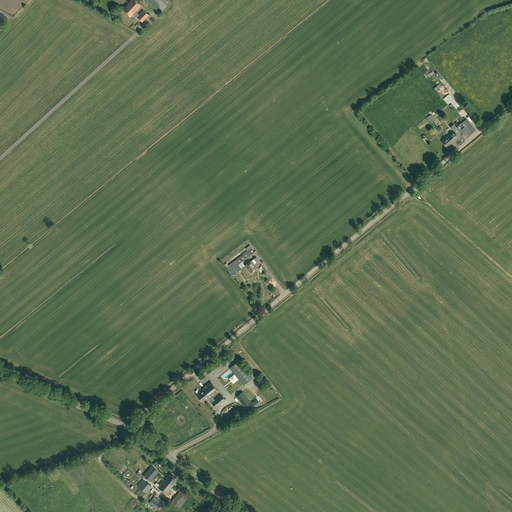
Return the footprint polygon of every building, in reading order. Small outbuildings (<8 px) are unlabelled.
[(139,15),(135,12),(141,5),(135,0),(131,0),(127,4),(128,5),(123,10),(130,17),(133,14),(142,22),(149,15),(143,11),(139,15)] [(159,6),(153,0),(145,0),(156,10),(159,6)] [(450,93),(445,98),(449,103),(455,98),(450,93)] [(427,118),(431,124),(435,120),(431,115),(427,118)] [(459,137),(458,136),(462,133),(466,138),(476,130),(466,119),(457,127),(460,130),(456,134),(454,131),(448,136),(454,142),(459,137)] [(447,148),(454,142),(448,136),(441,141),(447,148)] [(245,248),(247,251),(226,268),(234,277),(238,274),(234,268),(254,252),(251,248),(249,246),(245,248)] [(256,257),(245,266),(250,273),(257,268),(254,263),(255,261),(256,263),(259,261),(256,257)] [(253,377),(239,361),(230,368),(243,385),(253,377)] [(203,390),(197,395),(202,402),(208,398),(216,408),(225,400),(221,395),(215,400),(212,396),(218,391),(211,382),(202,389),(203,390)] [(236,397),(244,407),(251,402),(242,392),(236,397)] [(151,481),(159,472),(152,466),(144,475),(151,481)] [(173,484),(177,479),(170,473),(165,481),(164,480),(158,487),(167,494),(174,485),(173,484)] [(179,508),(189,496),(182,490),(172,501),(179,508)] [(154,497),(151,501),(159,507),(162,503),(154,497)]
